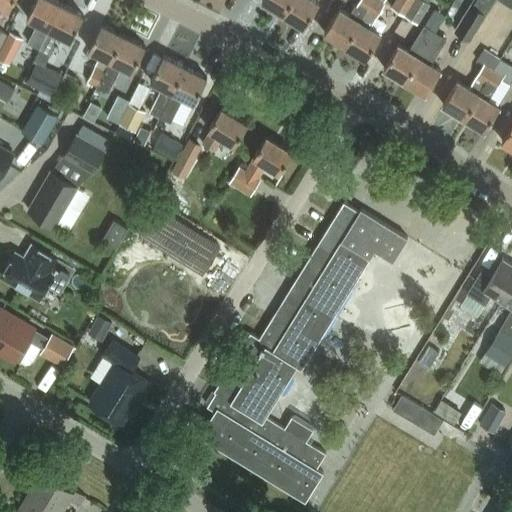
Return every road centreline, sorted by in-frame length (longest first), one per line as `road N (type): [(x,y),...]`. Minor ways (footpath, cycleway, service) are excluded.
road 1 (residential): [(130,467),(359,102)]
road 2 (unclassified): [(359,102),(158,0)]
road 3 (unclassified): [(511,197),(359,102)]
road 4 (residential): [(130,467),(23,407)]
